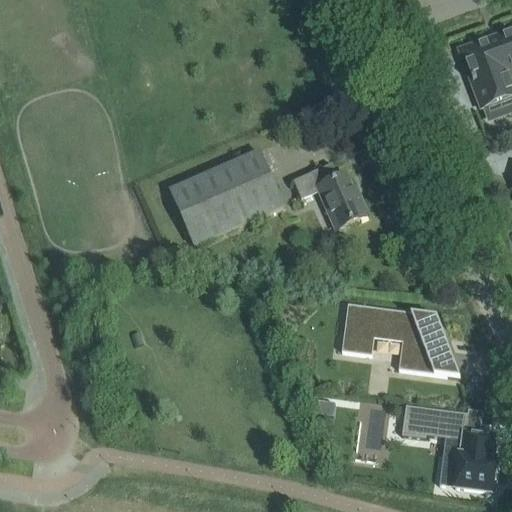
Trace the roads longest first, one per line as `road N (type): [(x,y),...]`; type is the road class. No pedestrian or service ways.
road 1 (residential): [(511,355),(380,31)]
road 2 (residential): [(60,451),(60,413),(0,210)]
